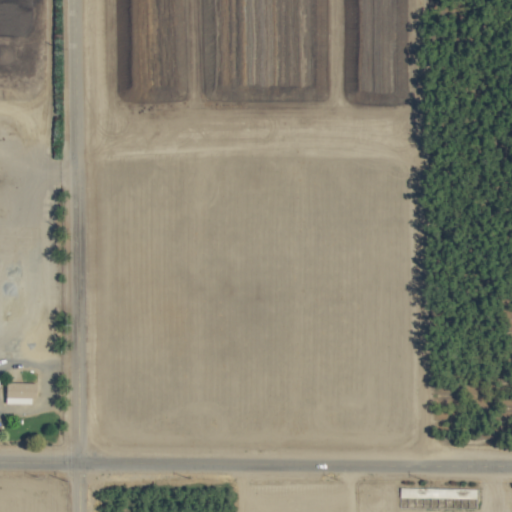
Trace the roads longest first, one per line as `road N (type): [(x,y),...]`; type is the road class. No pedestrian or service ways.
road 1 (tertiary): [(0,458),(511,464)]
road 2 (residential): [(82,511),(77,0)]
